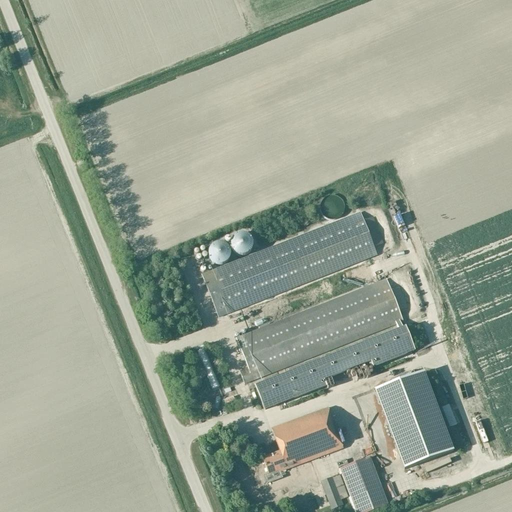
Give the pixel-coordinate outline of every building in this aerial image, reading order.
[(373,218),(362,222),(359,214),(209,273),(201,276),(217,318),(226,315),(226,314),(375,255),(373,249),(383,244),(373,218)] [(243,235),(241,235),(239,235),(238,235),(236,236),(235,237),(233,238),(233,239),(232,241),(231,242),(231,243),(231,245),(231,247),(232,248),(232,250),(233,251),(234,252),(235,253),(237,254),(238,254),(239,255),(241,255),(243,255),(244,254),(245,254),(247,253),(248,252),(249,251),(250,249),(251,248),(251,247),(251,245),(251,243),(251,241),(250,241),(249,239),(248,238),(247,237),(245,236),(245,235),(243,235)] [(217,264),(218,264),(220,264),(221,263),(223,263),(224,262),(225,261),(227,259),(228,257),(228,256),(228,255),(228,254),(228,252),(228,250),(227,249),(227,248),(225,247),(224,246),(223,245),(221,244),(220,244),(218,244),(216,244),(214,245),(213,246),(212,246),(211,247),(210,248),(209,249),(209,251),(208,253),(208,254),(209,255),(209,257),(209,258),(210,259),(211,261),(212,261),(213,262),(215,263),(217,264)] [(399,288),(391,291),(386,279),(235,339),(247,369),(239,372),(245,386),(397,325),(400,324),(403,323),(399,312),(407,309),(399,288)] [(421,331),(428,327),(424,317),(416,321),(421,331)] [(402,329),(400,324),(397,325),(399,331),(254,387),(263,410),(326,386),(324,380),(370,361),(373,368),(413,352),(404,329),(402,329)] [(451,453),(422,375),(374,393),(403,471),(451,453)] [(348,394),(353,410),(368,405),(364,390),(348,394)] [(449,428),(456,425),(448,406),(441,409),(449,428)] [(286,471),(343,449),(328,409),(271,430),(280,453),(286,471)] [(374,411),(361,417),(363,422),(376,416),(374,411)] [(286,471),(280,453),(262,459),(268,476),(279,471),(280,473),(286,471)] [(339,470),(354,511),(373,511),(387,507),(370,459),(349,466),(339,470)] [(339,470),(349,466),(347,461),(337,464),(339,470)] [(343,506),(332,478),(321,482),(332,511),(343,506)]
